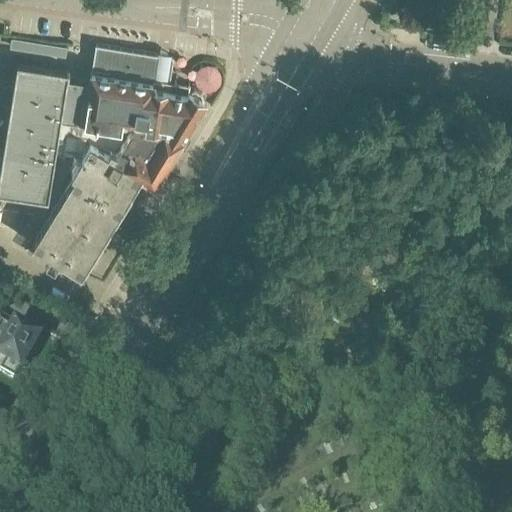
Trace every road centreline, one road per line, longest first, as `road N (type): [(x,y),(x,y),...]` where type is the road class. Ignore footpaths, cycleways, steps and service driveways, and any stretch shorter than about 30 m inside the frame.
road 1 (primary): [(27,511),(308,40)]
road 2 (tertiary): [(308,40),(55,6)]
road 3 (tertiary): [(511,71),(308,40)]
